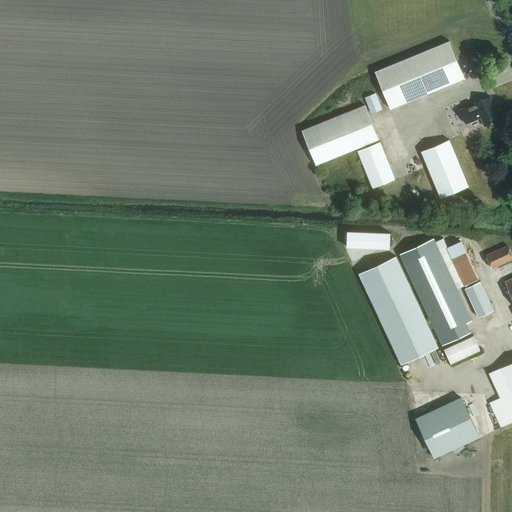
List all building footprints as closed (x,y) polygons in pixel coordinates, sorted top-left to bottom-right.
[(391,109),(465,79),(450,41),(376,71),(391,109)] [(372,114),(383,110),(376,93),(365,97),(372,114)] [(475,104),(475,105),(461,111),(467,125),(481,119),(485,127),(502,120),(498,110),(496,111),(490,97),(475,104)] [(317,166),(380,140),(365,105),(303,130),(317,166)] [(441,199),(470,187),(451,141),(422,153),(441,199)] [(373,188),(395,179),(380,142),(358,151),(373,188)] [(347,247),(390,248),(391,233),(348,231),(347,247)] [(396,256),(359,273),(402,364),(439,347),(430,329),(435,327),(443,345),(471,332),(467,323),(472,320),(457,289),(479,278),(461,240),(448,247),(444,237),(435,242),(433,238),(400,253),(430,317),(426,319),(396,256)] [(493,268),(511,259),(511,251),(509,245),(487,255),(493,268)] [(481,282),(466,289),(479,318),(495,311),(481,282)] [(481,349),(474,335),(445,348),(452,363),(481,349)] [(511,422),(511,362),(489,374),(501,398),(490,403),(502,428),(511,422)] [(416,418),(435,458),(480,437),(462,397),(416,418)]
